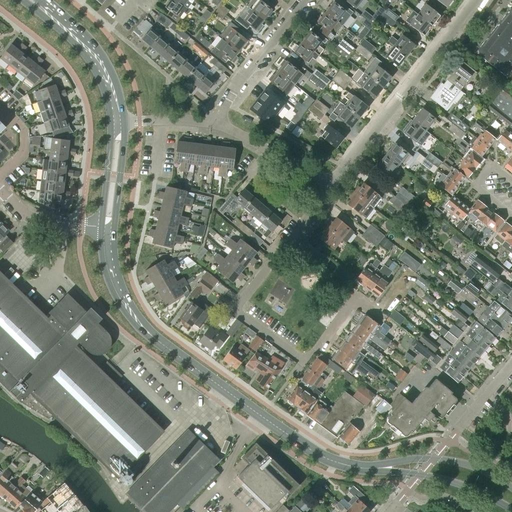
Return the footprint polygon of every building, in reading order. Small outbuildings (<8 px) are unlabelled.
[(190,10),(187,9),(175,0),(170,0),(165,7),(170,11),(167,15),(176,22),(183,13),(187,15),(190,10)] [(186,1),(187,0),(175,0),(187,9),(191,4),(186,1)] [(260,0),(251,0),(247,5),(264,19),(272,9),(260,0)] [(334,2),(326,12),(343,25),(350,15),(345,11),(346,11),(334,2)] [(221,4),(218,9),(226,15),(229,11),(221,4)] [(426,4),(418,14),(432,25),(440,15),(426,4)] [(264,19),(247,5),(243,10),(249,14),(244,20),(256,29),(264,19)] [(379,19),(386,10),(380,6),(373,15),(379,19)] [(511,9),(510,8),(475,52),(507,77),(511,69),(511,9)] [(226,15),(218,9),(213,14),(222,20),(226,15)] [(388,9),(385,12),(395,20),(398,16),(388,9)] [(206,10),(200,18),(205,21),(210,14),(206,10)] [(413,11),(405,21),(424,35),(432,25),(418,14),(413,11)] [(343,25),(326,12),(318,22),(323,25),(318,31),(330,41),(343,25)] [(395,20),(385,12),(381,18),(392,26),(396,21),(395,20)] [(172,22),(160,13),(156,20),(167,28),(172,22)] [(369,14),(365,19),(374,26),(377,21),(369,14)] [(374,26),(365,19),(361,24),(370,31),(374,26)] [(169,28),(176,34),(180,29),(173,23),(169,28)] [(231,27),(223,37),(239,50),(247,40),(231,27)] [(136,28),(132,31),(141,38),(144,34),(136,28)] [(141,38),(150,46),(159,36),(149,28),(144,34),(141,38)] [(180,29),(176,34),(185,41),(189,36),(180,29)] [(311,32),(303,42),(320,55),(324,49),(319,45),(322,42),(324,44),(327,40),(317,32),(315,35),(311,32)] [(194,38),(214,55),(218,51),(210,45),(211,44),(198,33),(194,38)] [(391,36),(388,40),(407,55),(415,45),(403,35),(398,41),(391,36)] [(150,46),(159,54),(168,44),(159,36),(150,46)] [(239,50),(223,37),(223,38),(215,48),(219,51),(231,60),(233,62),(238,57),(235,55),(239,50)] [(364,39),(360,44),(371,53),(375,47),(364,39)] [(407,55),(388,40),(387,41),(394,46),(386,55),(399,65),(407,55)] [(320,55),(303,42),(299,46),(297,44),(293,49),(295,51),(295,52),(307,61),(309,62),(313,57),(316,60),(320,55)] [(346,43),(342,49),(350,55),(355,49),(346,43)] [(0,57),(0,58),(9,65),(19,51),(17,49),(11,44),(0,57)] [(159,54),(168,62),(177,52),(168,44),(159,54)] [(372,54),(371,53),(360,44),(356,49),(368,59),(372,54)] [(199,45),(195,50),(204,58),(208,53),(199,45)] [(9,65),(17,71),(28,58),(21,53),(24,50),(19,46),(17,49),(19,51),(9,65)] [(350,55),(342,49),(337,46),(334,50),(346,60),(350,55)] [(168,62),(178,70),(186,59),(177,52),(168,62)] [(17,71),(25,78),(36,64),(34,63),(28,58),(17,71)] [(178,70),(187,77),(196,67),(186,59),(178,70)] [(36,64),(25,78),(34,85),(45,71),(38,66),(40,63),(36,60),(34,63),(36,64)] [(282,67),(278,72),(295,85),(303,75),(286,62),(284,60),(279,65),(282,67)] [(451,75),(447,80),(460,91),(468,81),(469,82),(477,72),(462,60),(454,69),(453,68),(449,73),(451,75)] [(217,61),(213,65),(218,69),(223,74),(227,69),(217,61)] [(373,62),(365,72),(384,87),(392,77),(373,62)] [(187,77),(196,85),(206,73),(198,67),(197,68),(196,67),(187,77)] [(315,69),(312,74),(327,85),(330,81),(315,69)] [(340,69),(337,74),(349,84),(353,79),(340,69)] [(207,72),(206,73),(196,85),(205,93),(214,83),(216,80),(207,72)] [(272,75),(268,80),(271,82),(270,82),(276,87),(275,89),(285,98),(295,85),(278,72),(275,77),(272,75)] [(376,97),(384,87),(365,72),(357,82),(376,97)] [(312,74),(308,79),(322,90),(326,86),(312,74)] [(349,84),(337,74),(332,79),(345,89),(349,84)] [(460,91),(447,80),(443,85),(441,83),(437,88),(438,90),(431,99),(446,111),(454,102),(456,103),(463,93),(460,91)] [(36,103),(58,95),(57,93),(53,81),(41,85),(43,89),(38,91),(42,101),(36,103)] [(7,82),(3,86),(4,87),(9,91),(13,88),(7,82)] [(285,106),(283,104),(265,90),(257,100),(275,114),(277,116),(285,106)] [(511,98),(502,90),(491,104),(511,120),(511,98)] [(12,95),(18,100),(21,98),(23,96),(16,91),(12,95)] [(36,103),(39,113),(62,105),(59,98),(63,97),(61,92),(57,93),(58,95),(36,103)] [(344,105),(346,106),(360,118),(368,108),(354,96),(353,97),(348,93),(344,97),(348,100),(344,105)] [(318,99),(314,104),(325,114),(329,109),(318,99)] [(275,114),(257,100),(250,109),(268,123),(275,114)] [(352,128),(360,118),(340,102),(332,112),(352,128)] [(307,109),(301,105),(298,103),(293,108),(302,115),(307,109)] [(325,114),(314,104),(309,109),(321,119),(325,114)] [(511,120),(491,104),(487,108),(510,126),(511,123),(511,120)] [(39,113),(43,123),(65,115),(64,113),(62,105),(39,113)] [(423,109),(414,120),(426,130),(435,118),(423,109)] [(65,115),(43,123),(47,134),(69,126),(66,118),(70,117),(68,112),(64,113),(65,115)] [(453,123),(465,133),(470,127),(451,112),(446,118),(453,123)] [(426,130),(414,120),(404,132),(417,142),(426,130)] [(477,121),(474,125),(479,130),(480,129),(483,125),(477,121)] [(465,133),(453,123),(448,129),(458,137),(461,139),(465,133)] [(322,136),(336,148),(344,137),(328,124),(323,129),(325,131),(322,136)] [(482,131),(477,138),(488,147),(495,138),(484,129),(482,131)] [(497,139),(506,146),(511,138),(511,134),(505,129),(497,139)] [(0,161),(17,146),(5,133),(0,137),(0,161)] [(462,141),(467,145),(468,144),(481,155),(488,147),(477,138),(474,135),(470,141),(465,136),(462,140),(462,141)] [(29,141),(29,147),(33,147),(39,148),(40,138),(32,137),(31,142),(29,141)] [(178,171),(183,171),(187,138),(183,137),(183,142),(176,141),(174,162),(179,163),(178,171)] [(187,164),(193,165),(196,144),(190,143),(190,138),(187,138),(183,171),(186,172),(187,164)] [(52,139),(51,150),(68,152),(68,149),(69,141),(52,139)] [(198,173),(202,174),(206,140),(203,139),(202,144),(196,144),(193,165),(199,165),(198,173)] [(207,166),(213,167),(215,146),(209,145),(209,140),(206,140),(202,174),(206,174),(207,166)] [(463,150),(467,145),(462,141),(458,145),(457,146),(463,150)] [(217,176),(221,176),(225,142),(222,142),(221,147),(215,146),(213,167),(218,168),(217,176)] [(225,142),(221,176),(225,177),(226,169),(232,169),(235,148),(228,148),(229,143),(225,142)] [(395,143),(386,155),(404,168),(407,164),(408,165),(413,159),(407,154),(408,153),(395,143)] [(51,150),(49,160),(66,162),(67,154),(71,155),(72,149),(68,149),(68,152),(51,150)] [(471,150),(464,159),(475,167),(482,159),(471,150)] [(426,157),(422,154),(438,167),(442,162),(430,152),(426,157)] [(438,167),(422,154),(420,153),(416,158),(433,172),(438,167)] [(404,168),(386,155),(377,166),(389,176),(398,165),(403,169),(404,168)] [(44,159),(42,170),(65,173),(65,170),(66,162),(49,160),(44,159)] [(475,167),(464,159),(457,167),(468,176),(475,167)] [(452,165),(446,160),(442,165),(448,169),(452,165)] [(454,167),(447,176),(458,185),(465,176),(454,167)] [(65,176),(68,176),(69,171),(65,170),(65,173),(42,170),(41,181),(64,183),(65,176)] [(458,185),(447,176),(442,173),(435,181),(451,194),(458,185)] [(41,181),(40,191),(63,194),(63,191),(64,183),(41,181)] [(382,197),(364,183),(360,188),(358,186),(353,192),(369,204),(374,208),(382,197)] [(159,191),(158,195),(191,203),(192,199),(184,197),(186,191),(166,186),(164,193),(159,191)] [(402,187),(395,197),(407,207),(415,197),(402,187)] [(238,204),(243,209),(253,197),(244,189),(236,198),(232,194),(217,211),(222,215),(229,206),(233,210),(238,204)] [(63,194),(40,191),(39,202),(61,205),(62,197),(66,197),(67,191),(63,191),(63,194)] [(369,204),(353,192),(349,197),(351,199),(347,204),(361,215),(361,214),(366,218),(374,208),(369,204)] [(162,199),(161,206),(181,210),(182,205),(190,207),(191,203),(158,195),(157,198),(162,199)] [(407,207),(395,197),(393,195),(388,201),(403,212),(407,207)] [(444,206),(453,213),(461,202),(453,195),(444,206)] [(243,209),(252,216),(262,205),(253,197),(243,209)] [(425,198),(421,202),(428,208),(432,203),(425,198)] [(477,218),(486,207),(477,200),(470,209),(468,211),(470,213),(476,218),(477,218)] [(468,216),(470,213),(468,211),(470,209),(461,202),(453,213),(461,220),(466,214),(468,216)] [(252,216),(262,224),(271,213),(262,205),(252,216)] [(154,210),(153,214),(187,222),(188,218),(180,216),(181,210),(161,206),(159,212),(154,210)] [(433,212),(439,216),(442,212),(436,207),(433,212)] [(486,225),(494,214),(486,207),(477,218),(476,218),(472,224),(476,227),(477,225),(482,229),(486,225)] [(271,213),(262,224),(267,229),(262,235),(266,238),(280,221),(271,213)] [(158,218),(156,224),(177,229),(178,224),(186,226),(187,222),(153,214),(152,217),(158,218)] [(494,214),(486,225),(493,230),(490,234),(492,235),(503,221),(494,214)] [(232,222),(241,230),(244,226),(235,218),(232,222)] [(330,221),(326,226),(342,239),(346,242),(354,232),(336,218),(332,222),(330,221)] [(456,227),(460,230),(465,225),(460,221),(456,227)] [(493,238),(502,245),(506,240),(511,232),(511,227),(505,222),(493,238)] [(0,225),(0,249),(3,253),(13,243),(5,235),(9,232),(1,224),(0,225)] [(150,229),(149,233),(182,241),(183,237),(175,235),(177,229),(156,224),(155,230),(150,229)] [(199,225),(197,235),(202,236),(205,226),(199,225)] [(370,225),(366,230),(380,241),(384,236),(370,225)] [(241,230),(250,238),(253,233),(244,226),(241,230)] [(342,239),(326,226),(322,232),(324,233),(320,238),(334,249),(342,239)] [(207,234),(212,239),(216,233),(208,227),(207,234)] [(462,233),(466,236),(471,230),(467,227),(462,233)] [(375,247),(378,244),(380,241),(366,230),(361,236),(375,247)] [(466,236),(473,241),(477,235),(475,233),(471,230),(466,236)] [(502,245),(510,252),(511,249),(511,232),(506,240),(502,245)] [(182,241),(149,233),(148,236),(153,237),(152,244),(172,249),(173,243),(181,245),(182,241)] [(253,233),(250,238),(259,246),(263,242),(253,233)] [(451,238),(460,244),(463,240),(455,233),(451,238)] [(477,235),(473,241),(477,244),(477,243),(481,246),(484,242),(481,239),(477,235)] [(230,238),(227,242),(254,263),(256,260),(253,257),(257,252),(240,239),(236,243),(230,238)] [(385,238),(379,245),(388,252),(393,244),(385,238)] [(231,250),(228,254),(244,267),(248,262),(252,265),(254,263),(227,242),(225,245),(231,250)] [(482,251),(488,256),(492,251),(494,253),(496,251),(492,248),(490,250),(486,247),(482,251)] [(196,257),(200,260),(207,251),(203,248),(196,257)] [(492,251),(488,256),(493,260),(495,262),(497,259),(496,257),(496,256),(497,255),(494,253),(492,251)] [(404,252),(399,259),(415,272),(420,265),(404,252)] [(493,283),(492,284),(499,290),(503,293),(504,293),(511,300),(511,289),(509,287),(504,283),(497,278),(500,274),(472,252),(465,261),(493,283)] [(218,254),(215,257),(242,278),(244,275),(241,272),(244,267),(228,254),(224,259),(218,254)] [(242,278),(215,257),(212,260),(219,265),(216,270),(232,283),(236,278),(240,281),(242,278)] [(144,279),(146,282),(180,262),(178,259),(166,266),(162,260),(145,271),(148,276),(144,279)] [(363,286),(370,292),(392,262),(388,259),(379,271),(376,269),(363,286)] [(356,281),(363,286),(376,269),(380,263),(376,260),(372,265),(370,264),(366,264),(364,268),(365,268),(356,281)] [(506,260),(502,265),(508,269),(511,265),(506,260)] [(393,262),(392,262),(370,292),(378,297),(388,284),(383,281),(386,277),(387,278),(396,266),(395,266),(397,264),(393,261),(393,262)] [(441,261),(437,267),(442,270),(446,265),(441,261)] [(152,283),(155,288),(173,277),(170,272),(177,268),(175,265),(180,262),(146,282),(148,285),(152,283)] [(334,271),(348,282),(352,276),(338,265),(334,271)] [(455,268),(463,274),(465,271),(457,265),(455,268)] [(469,267),(465,271),(463,274),(462,275),(470,281),(476,273),(469,267)] [(47,419),(53,414),(117,478),(160,434),(83,357),(88,352),(89,353),(90,354),(92,355),(94,355),(96,356),(98,355),(100,355),(102,354),(104,353),(106,352),(108,351),(109,349),(109,348),(110,345),(111,343),(111,340),(110,338),(109,336),(108,333),(67,294),(48,313),(50,315),(45,320),(0,275),(0,383),(20,403),(25,398),(47,419)] [(154,296),(156,299),(185,282),(183,278),(176,282),(173,277),(155,288),(159,293),(154,296)] [(190,295),(196,299),(202,291),(206,295),(213,285),(202,277),(190,295)] [(419,277),(414,283),(422,289),(426,282),(419,277)] [(451,279),(447,284),(458,293),(463,288),(451,279)] [(474,297),(479,290),(468,281),(463,288),(474,297)] [(185,282),(156,299),(158,302),(162,300),(165,305),(183,294),(180,289),(187,285),(185,282)] [(271,295),(288,303),(293,291),(276,283),(271,295)] [(499,290),(492,284),(487,291),(494,297),(496,293),(500,296),(497,300),(511,312),(511,300),(504,293),(503,293),(499,290)] [(494,312),(494,313),(507,324),(507,323),(510,323),(511,321),(511,319),(511,317),(511,316),(493,301),(488,307),(494,312)] [(193,324),(199,329),(212,311),(201,303),(196,307),(190,303),(179,318),(191,327),(193,324)] [(502,330),(507,324),(494,313),(488,307),(482,314),(484,315),(502,330)] [(451,313),(458,319),(463,323),(466,319),(467,318),(455,308),(451,313)] [(389,317),(391,319),(394,321),(399,314),(394,310),(389,317)] [(482,314),(477,320),(484,325),(497,336),(502,330),(484,315),(482,314)] [(365,315),(358,324),(387,345),(390,342),(390,341),(383,335),(383,334),(385,335),(389,329),(389,327),(383,323),(380,326),(378,325),(365,315)] [(225,333),(231,337),(242,324),(236,319),(225,333)] [(463,323),(458,319),(454,324),(463,331),(467,326),(463,323)] [(475,322),(470,328),(490,345),(495,338),(475,322)] [(358,324),(352,333),(366,343),(368,340),(383,351),(387,345),(358,324)] [(439,332),(444,335),(448,329),(443,325),(439,332)] [(448,330),(458,338),(462,332),(453,325),(448,330)] [(249,327),(246,331),(253,338),(256,334),(249,327)] [(199,342),(210,350),(214,345),(219,348),(227,337),(216,329),(214,332),(209,328),(199,342)] [(465,334),(466,336),(484,351),(490,345),(470,328),(465,334)] [(443,337),(452,345),(457,339),(448,331),(443,337)] [(352,333),(345,342),(359,352),(363,348),(378,359),(381,354),(366,343),(352,333)] [(434,352),(439,346),(423,333),(418,340),(434,352)] [(466,336),(461,342),(479,358),(484,351),(466,336)] [(249,346),(255,350),(262,341),(257,337),(249,346)] [(451,346),(439,337),(435,342),(446,352),(451,346)] [(430,362),(431,361),(428,359),(433,352),(436,354),(418,340),(412,347),(430,362)] [(460,341),(454,348),(474,364),(479,358),(461,342),(460,341)] [(345,342),(339,351),(368,372),(371,368),(356,356),(359,352),(345,342)] [(223,360),(236,369),(249,351),(241,345),(237,350),(232,347),(223,360)] [(454,348),(449,354),(469,370),(474,364),(454,348)] [(368,372),(339,351),(332,360),(346,370),(350,365),(365,376),(368,372)] [(436,365),(441,359),(436,354),(433,352),(428,359),(431,361),(436,365)] [(407,353),(403,358),(409,361),(411,363),(414,359),(412,358),(413,357),(407,353)] [(255,381),(259,384),(258,385),(266,391),(280,370),(255,354),(245,366),(252,371),(254,368),(260,372),(255,381)] [(320,354),(302,379),(312,386),(321,373),(328,364),(330,361),(320,354)] [(447,358),(444,361),(450,365),(463,377),(465,377),(468,374),(467,372),(469,370),(449,354),(446,357),(447,358)] [(329,364),(327,367),(338,374),(341,370),(330,361),(328,364),(329,364)] [(450,365),(444,361),(444,362),(439,368),(458,383),(463,377),(450,365)] [(402,369),(396,377),(402,381),(408,373),(402,369)] [(341,370),(338,374),(350,383),(353,379),(343,371),(341,370)] [(305,414),(321,393),(316,389),(318,388),(327,377),(321,373),(312,386),(296,407),(305,414)] [(286,400),(296,407),(312,386),(302,379),(300,381),(286,400)] [(387,420),(387,421),(387,422),(387,423),(388,423),(391,426),(391,425),(400,433),(403,436),(404,436),(405,437),(406,436),(407,436),(407,435),(411,431),(412,432),(424,419),(428,422),(429,420),(433,422),(434,421),(436,419),(433,416),(434,414),(439,418),(440,416),(442,417),(445,414),(445,413),(452,404),(453,405),(456,401),(454,400),(456,398),(455,397),(451,394),(452,393),(435,379),(417,401),(414,399),(411,403),(399,393),(389,405),(391,406),(394,409),(389,414),(391,415),(387,420)] [(352,397),(365,406),(374,395),(361,385),(352,397)] [(344,392),(333,407),(320,424),(337,436),(347,422),(348,423),(363,406),(344,392)] [(307,415),(320,424),(333,407),(330,405),(327,410),(324,407),(326,404),(319,399),(307,415)] [(383,401),(376,409),(383,416),(391,406),(389,405),(385,402),(383,401)] [(338,437),(347,445),(362,429),(360,428),(357,431),(350,424),(338,437)] [(128,497),(127,498),(142,511),(163,511),(174,501),(183,510),(183,509),(218,473),(215,470),(210,465),(217,458),(191,434),(128,497)] [(249,465),(237,477),(270,509),(295,483),(256,445),(243,459),(249,465)] [(0,477),(0,492),(9,483),(6,480),(11,474),(11,473),(16,467),(12,463),(0,477)] [(0,492),(0,496),(7,502),(22,485),(25,480),(21,476),(16,482),(17,483),(14,487),(9,483),(0,492)] [(16,509),(18,506),(26,498),(30,493),(31,492),(22,485),(7,502),(16,509)] [(59,494),(56,491),(47,498),(50,503),(41,511),(42,511),(76,511),(77,511),(61,492),(59,494)] [(354,503),(347,511),(369,511),(370,511),(364,506),(369,501),(359,491),(354,496),(349,491),(345,495),(354,503)] [(26,498),(18,506),(25,511),(33,511),(41,503),(30,493),(26,498)] [(299,501),(294,506),(299,510),(306,502),(307,502),(302,498),(299,501)] [(347,511),(338,503),(334,507),(339,511),(347,511)]
